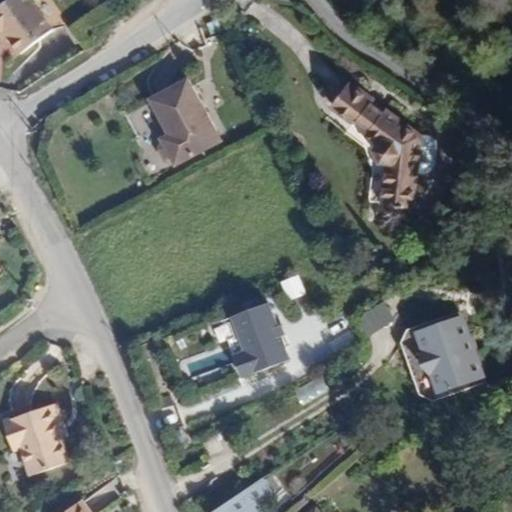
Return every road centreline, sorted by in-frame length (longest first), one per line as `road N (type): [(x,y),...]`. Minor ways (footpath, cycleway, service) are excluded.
road 1 (unknown): [(172,496),(361,378),(416,307),(431,300),(470,304)]
road 2 (residential): [(320,0),(364,48),(486,128),(511,157)]
road 3 (residential): [(0,135),(205,0)]
road 4 (residential): [(178,511),(104,308)]
road 5 (residential): [(104,308),(0,135)]
road 6 (residential): [(0,377),(104,308)]
